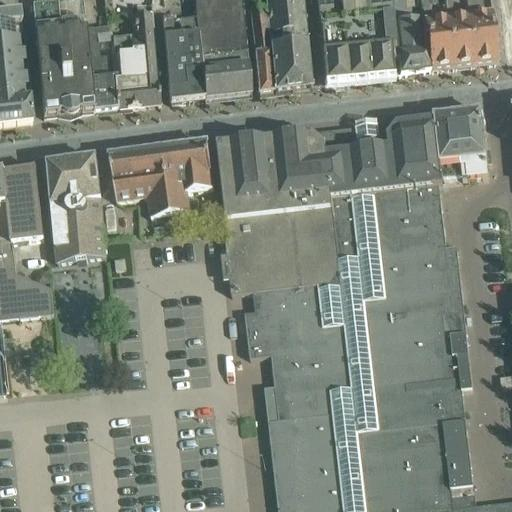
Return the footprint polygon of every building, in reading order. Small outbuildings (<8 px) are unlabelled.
[(0,0),(0,129),(31,126),(20,23),(0,25),(0,0)] [(191,0),(194,22),(203,104),(250,99),(241,0),(191,0)] [(266,10),(274,96),(311,92),(301,0),(266,0),(265,0),(266,10)] [(315,0),(324,87),(399,80),(393,25),(396,25),(393,4),(393,0),(315,0)] [(393,0),(393,4),(396,25),(393,25),(399,80),(414,78),(429,75),(429,69),(428,65),(428,56),(423,56),(421,33),(418,10),(417,0),(393,0)] [(417,0),(418,10),(421,33),(423,56),(428,56),(428,65),(429,69),(429,75),(496,68),(490,20),(487,0),(417,0)] [(511,0),(500,0),(508,66),(511,65),(511,0)] [(31,8),(41,102),(43,122),(45,122),(45,120),(58,119),(64,111),(71,110),(78,117),(89,116),(84,63),(81,2),(31,8)] [(249,5),(253,46),(258,98),(274,96),(266,10),(257,11),(256,4),(249,5)] [(113,80),(117,114),(160,109),(150,16),(130,18),(132,38),(109,40),(113,80)] [(203,104),(194,22),(174,24),(174,19),(160,21),(170,108),(203,104)] [(117,114),(113,80),(109,80),(107,59),(97,60),(95,38),(108,37),(107,31),(87,34),(88,84),(92,117),(117,114)] [(435,121),(435,124),(438,146),(442,183),(462,181),(463,185),(483,183),(488,183),(487,170),(493,170),(491,155),(487,156),(482,116),(435,121)] [(438,146),(435,124),(396,128),(387,140),(388,152),(389,152),(438,146)] [(334,136),(326,146),(327,147),(331,191),(362,188),(360,165),(356,133),(334,136)] [(327,147),(326,146),(313,137),(217,148),(228,237),(225,238),(232,301),(253,298),(289,294),(331,289),(341,276),(340,267),(335,220),(333,202),(331,191),(327,147)] [(438,146),(389,152),(392,173),(382,184),(383,197),(429,192),(443,190),(442,183),(438,146)] [(214,194),(208,148),(111,161),(117,206),(149,202),(152,223),(190,218),(188,198),(214,194)] [(49,170),(51,189),(60,267),(106,261),(99,183),(97,163),(49,170)] [(0,176),(0,326),(54,320),(55,319),(52,293),(20,278),(16,246),(45,243),(36,171),(17,174),(7,175),(1,176),(0,176)] [(353,200),(362,188),(331,191),(333,202),(353,200)] [(429,192),(383,197),(385,207),(376,219),(378,239),(444,232),(440,199),(430,200),(429,192)] [(355,218),(353,200),(333,202),(335,220),(355,218)] [(359,253),(355,218),(335,220),(340,267),(341,276),(359,253)] [(446,253),(444,232),(378,239),(380,262),(446,254),(446,253)] [(446,254),(380,262),(384,293),(461,283),(457,251),(446,253),(446,254)] [(125,263),(115,264),(116,274),(126,273),(125,263)] [(40,275),(38,278),(40,287),(50,286),(48,273),(40,275)] [(461,283),(384,293),(385,304),(375,305),(365,317),(368,349),(467,337),(461,283)] [(331,289),(289,294),(290,306),(321,301),(331,289)] [(289,294),(253,298),(254,307),(262,306),(266,309),(290,306),(289,294)] [(284,337),(324,332),(323,322),(311,312),(282,315),(284,337)] [(268,316),(266,316),(272,362),(348,353),(347,341),(335,331),(324,332),(284,337),(282,315),(268,317),(268,316)] [(467,337),(368,349),(370,361),(381,370),(459,361),(469,360),(467,337)] [(348,353),(272,362),(275,392),(352,383),(348,353)] [(459,361),(381,370),(372,381),(374,395),(386,405),(462,396),(459,361)] [(511,386),(511,380),(500,382),(502,392),(511,391),(511,386)] [(352,383),(275,392),(265,393),(268,427),(334,419),(338,419),(342,397),(352,384),(352,383)] [(473,492),(463,403),(451,404),(451,405),(381,413),(364,434),(369,481),(406,477),(408,499),(452,494),(473,492)] [(335,420),(334,419),(268,427),(271,448),(337,441),(340,439),(338,422),(335,420)] [(337,441),(271,448),(273,470),(339,463),(337,441)] [(339,463),(273,470),(276,492),(342,484),(339,463)] [(406,477),(369,481),(363,489),(365,511),(476,511),(477,511),(475,501),(453,503),(452,494),(408,499),(406,477)] [(342,484),(276,492),(278,511),(291,511),(344,506),(342,484)]
